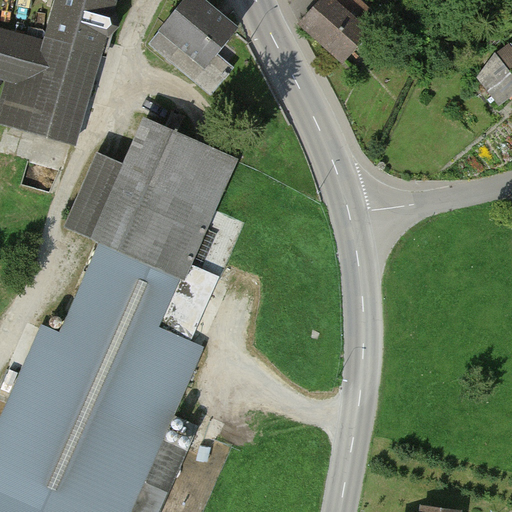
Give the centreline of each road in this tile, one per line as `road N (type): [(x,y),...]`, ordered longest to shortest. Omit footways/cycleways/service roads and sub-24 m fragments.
road 1 (tertiary): [(351,215),(364,353),(341,511)]
road 2 (tertiary): [(257,0),(329,148),(351,215)]
road 3 (residential): [(351,215),(511,183)]
